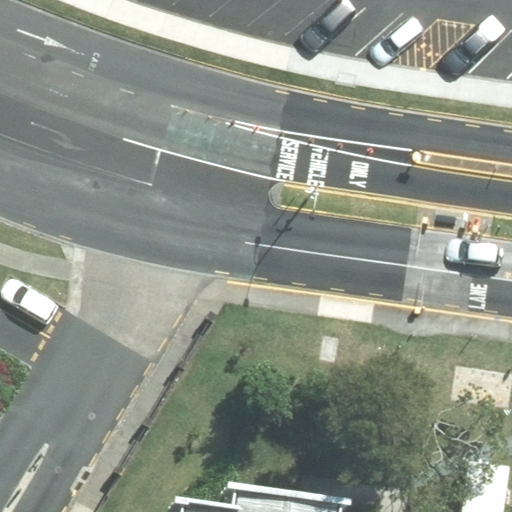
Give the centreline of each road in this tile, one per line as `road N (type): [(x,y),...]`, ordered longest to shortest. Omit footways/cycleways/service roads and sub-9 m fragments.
road 1 (unclassified): [(511,301),(127,245),(0,198)]
road 2 (unclassified): [(511,269),(240,228),(0,161)]
road 3 (unclassified): [(0,46),(310,139)]
road 4 (unclassified): [(310,139),(368,175),(511,197)]
road 5 (unclassified): [(310,139),(378,125),(511,146)]
